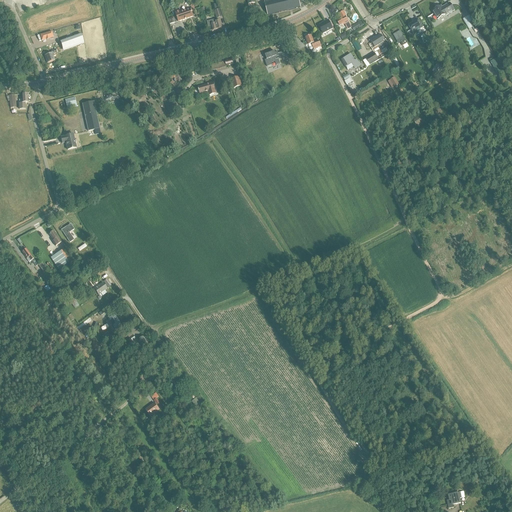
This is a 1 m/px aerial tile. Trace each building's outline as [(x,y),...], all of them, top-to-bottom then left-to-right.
[(268,16),(300,8),(297,0),(277,0),(265,3),(268,16)] [(441,6),(433,11),(438,20),(445,15),(446,16),(454,11),(450,4),(442,8),(441,6)] [(193,17),(191,12),(195,11),(193,7),(191,5),(190,7),(191,8),(191,9),(190,9),(180,13),(179,11),(175,12),(178,22),(193,17)] [(340,26),(344,23),(346,27),(347,30),(351,28),(345,17),(346,16),(344,12),(339,14),(341,18),(337,21),(340,26)] [(473,27),(474,30),(476,33),(479,31),(478,28),(473,20),(470,15),(463,19),(469,30),(473,27)] [(214,19),(207,21),(209,31),(222,28),(220,20),(215,21),(214,19)] [(333,29),(328,20),(325,22),(319,25),(323,34),(333,29)] [(411,30),(408,32),(411,36),(413,34),(415,37),(419,35),(425,31),(419,21),(414,24),(413,23),(408,26),(411,30)] [(400,31),(393,35),(398,44),(400,43),(402,46),(407,43),(400,31)] [(52,32),(40,35),(41,38),(42,41),(44,40),(46,39),(46,40),(49,39),(49,38),(53,37),(52,32)] [(388,51),(386,48),(388,47),(390,46),(383,34),(381,36),(379,32),(369,38),(372,42),(369,44),(372,49),(377,57),(380,56),(381,58),(388,53),(387,51),(388,51)] [(63,50),(84,42),(81,34),(60,42),(63,50)] [(314,43),(311,36),(306,38),(307,42),(306,43),(307,46),(308,45),(309,45),(312,44),(314,50),(321,47),(319,41),(314,43)] [(357,40),(353,42),(358,51),(362,49),(357,40)] [(53,55),(57,53),(56,49),(51,51),(52,54),(45,56),(48,64),(55,61),(53,55)] [(265,60),(265,61),(266,65),(267,67),(269,66),(272,65),(272,63),(274,62),(275,62),(276,66),(278,65),(280,64),(279,62),(279,60),(278,60),(279,60),(280,59),(284,57),(285,57),(284,54),(283,52),(280,53),(278,54),(278,53),(278,52),(275,53),(275,52),(271,53),(265,55),(265,57),(267,60),(266,60),(265,60)] [(370,65),(376,61),(378,59),(374,53),(366,58),(366,59),(363,60),(367,66),(369,64),(370,65)] [(353,67),(355,69),(356,68),(357,70),(361,67),(360,66),(361,65),(359,62),(359,63),(357,59),(355,61),(350,54),(341,60),(348,70),(353,67)] [(497,58),(490,62),(500,77),(507,73),(497,58)] [(224,62),(210,65),(212,71),(226,68),(224,62)] [(242,86),(239,76),(231,79),(233,89),(242,86)] [(388,82),(392,89),(399,84),(395,77),(388,82)] [(216,94),(215,90),(213,82),(206,84),(206,86),(198,88),(199,90),(198,90),(199,91),(199,93),(208,91),(209,96),(216,94)] [(169,92),(163,94),(167,104),(173,102),(169,92)] [(19,103),(19,109),(25,109),(25,103),(28,103),(27,94),(22,95),(22,103),(19,103)] [(77,107),(75,97),(65,100),(68,109),(77,107)] [(82,104),(88,131),(99,129),(93,102),(82,104)] [(432,117),(431,116),(433,114),(430,110),(429,111),(428,111),(427,109),(423,111),(428,118),(429,119),(432,124),(438,120),(435,115),(432,117)] [(420,116),(413,121),(417,127),(424,122),(424,121),(426,120),(422,115),(420,116)] [(66,142),(68,150),(76,148),(73,134),(64,136),(64,137),(61,138),(62,143),(66,142)] [(433,164),(429,166),(434,177),(439,175),(433,164)] [(429,171),(427,168),(422,171),(420,166),(415,168),(420,178),(425,176),(424,174),(429,171)] [(74,240),(69,233),(74,230),(70,225),(62,230),(70,243),(74,240)] [(53,241),(52,241),(55,246),(61,243),(53,231),(49,234),(53,241)] [(65,248),(50,258),(58,270),(73,260),(65,248)] [(36,266),(38,265),(26,249),(22,252),(27,259),(26,259),(29,262),(32,260),(36,266)] [(38,265),(44,273),(48,271),(42,262),(38,265)] [(99,296),(98,297),(99,300),(101,298),(101,297),(107,293),(105,290),(107,289),(103,283),(94,289),(99,296)] [(48,284),(44,287),(49,292),(53,289),(48,284)] [(69,299),(75,308),(79,306),(73,297),(69,299)] [(114,315),(109,319),(117,331),(121,329),(119,326),(121,325),(114,315)] [(130,330),(116,340),(119,343),(129,336),(129,337),(133,335),(130,330)] [(144,337),(137,341),(139,344),(140,343),(145,351),(150,347),(145,340),(146,339),(144,337)] [(156,393),(151,397),(157,405),(160,404),(157,399),(159,397),(156,393)] [(203,408),(197,399),(196,399),(195,398),(192,401),(193,402),(192,402),(198,411),(201,410),(202,412),(205,410),(203,408)] [(153,406),(146,411),(150,417),(157,412),(160,410),(155,403),(152,405),(153,406)] [(8,446),(9,455),(14,455),(14,458),(21,458),(21,453),(14,453),(14,446),(8,446)] [(237,455),(232,458),(241,474),(244,472),(243,470),(246,469),(237,455)] [(107,466),(100,457),(94,462),(101,471),(107,466)] [(190,464),(186,466),(187,467),(185,468),(189,473),(190,472),(191,473),(194,470),(190,464)] [(477,472),(471,473),(473,483),(479,482),(477,472)] [(461,504),(459,493),(448,495),(449,500),(447,500),(448,509),(454,508),(454,505),(461,504)] [(140,504),(133,495),(128,499),(135,508),(140,504)]
